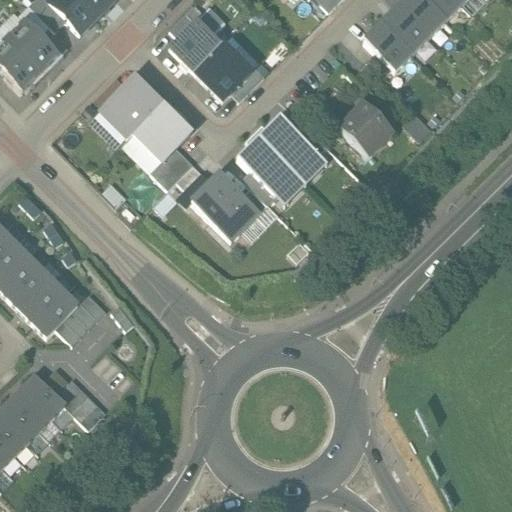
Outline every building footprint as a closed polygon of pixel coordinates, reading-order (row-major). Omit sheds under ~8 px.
[(37,0),(28,11),(47,30),(53,36),(64,25),(47,8),(39,0),(37,0)] [(64,25),(78,39),(96,22),(73,0),(55,0),(47,8),(64,25)] [(73,0),(96,22),(115,2),(112,0),(73,0)] [(310,0),(308,2),(303,7),(312,15),(319,8),(326,0),(310,0)] [(326,0),(319,8),(327,17),(343,0),(326,0)] [(409,0),(396,14),(427,45),(444,29),(415,0),(409,0)] [(415,0),(444,29),(460,12),(448,0),(415,0)] [(448,0),(460,12),(472,0),(448,0)] [(176,44),(193,27),(202,18),(193,10),(168,35),(176,44)] [(23,26),(37,41),(47,30),(28,11),(17,21),(23,26)] [(379,30),(410,62),(427,45),(396,14),(379,30)] [(38,78),(56,61),(37,41),(23,26),(5,45),(38,78)] [(193,77),(218,52),(193,27),(176,44),(168,52),(193,77)] [(379,30),(362,48),(373,59),(390,76),(393,79),(410,62),(379,30)] [(21,96),(38,78),(5,45),(0,49),(0,75),(5,80),(21,96)] [(249,78),(248,77),(220,50),(218,52),(193,77),(221,106),(229,98),(249,78)] [(390,76),(373,59),(365,67),(382,85),(390,76)] [(347,71),(364,88),(372,80),(355,64),(347,71)] [(249,78),(229,98),(237,106),(262,81),(253,72),(248,77),(249,78)] [(89,107),(98,115),(123,91),(114,82),(89,107)] [(123,91),(98,115),(126,144),(132,138),(160,110),(132,82),(123,91)] [(391,139),(362,107),(336,132),(366,163),(391,139)] [(160,110),(132,138),(160,166),(174,153),(189,138),(160,110)] [(257,143),(295,182),(316,160),(291,135),(278,122),(257,143)] [(291,135),(316,160),(325,152),(299,126),(291,135)] [(257,143),(235,165),(248,177),(274,203),(295,182),(257,143)] [(174,153),(160,166),(148,178),(166,195),(191,171),(174,153)] [(200,179),(191,171),(166,195),(174,204),(200,179)] [(248,195),(265,211),(274,203),(248,177),(240,186),(248,195)] [(240,203),(217,180),(189,208),(230,247),(257,220),(240,203)] [(240,203),(257,220),(265,211),(248,195),(240,203)] [(2,238),(0,240),(0,264),(14,251),(2,238)] [(14,251),(0,264),(0,289),(26,263),(14,251)] [(26,263),(0,289),(0,297),(8,306),(38,275),(26,263)] [(38,275),(8,306),(20,318),(51,288),(38,275)] [(51,288),(20,318),(32,330),(63,300),(51,288)] [(63,300),(32,330),(45,343),(54,335),(62,326),(71,318),(76,313),(63,300)] [(104,318),(87,301),(79,309),(96,327),(104,318)] [(96,327),(79,309),(76,313),(71,318),(88,335),(96,327)] [(88,335),(71,318),(62,326),(79,343),(88,335)] [(79,343),(62,326),(54,335),(71,352),(79,343)] [(54,375),(40,388),(53,401),(67,388),(54,375)] [(53,403),(33,382),(20,395),(51,425),(63,413),(62,411),(53,403)] [(70,386),(53,403),(62,411),(79,394),(70,386)] [(79,394),(62,411),(63,413),(70,419),(87,402),(79,394)] [(38,438),(51,425),(20,395),(8,407),(38,438)] [(87,402),(70,419),(78,428),(96,411),(87,402)] [(38,438),(8,407),(0,414),(0,423),(26,450),(38,438)] [(96,411),(78,428),(87,436),(104,419),(96,411)] [(26,450),(0,423),(0,448),(14,462),(26,450)] [(14,462),(0,448),(0,473),(1,474),(14,462)]
